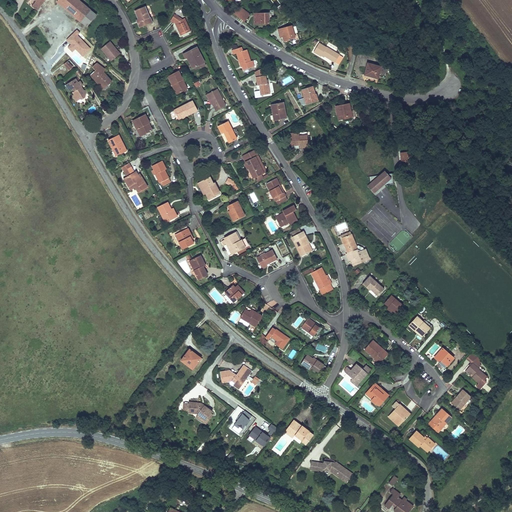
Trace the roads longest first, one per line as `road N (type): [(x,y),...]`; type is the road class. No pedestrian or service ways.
road 1 (residential): [(320,397),(235,336),(179,280),(82,136)]
road 2 (primary): [(0,439),(100,437),(297,511)]
road 3 (residential): [(346,311),(340,270),(320,225),(218,50)]
road 4 (residential): [(449,71),(441,92),(401,99),(312,72),(222,15)]
road 5 (residential): [(425,511),(426,486),(414,462),(320,397)]
road 6 (residential): [(82,136),(0,8)]
